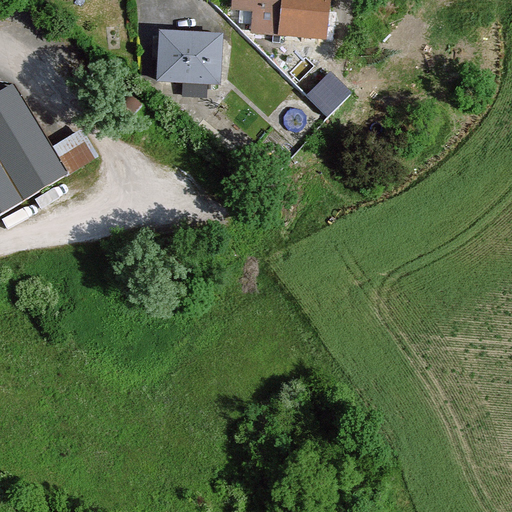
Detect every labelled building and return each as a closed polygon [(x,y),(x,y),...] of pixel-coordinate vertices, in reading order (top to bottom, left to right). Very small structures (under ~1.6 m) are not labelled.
[(234,0),(234,5),(256,9),(254,28),(332,35),(332,31),(326,29),(329,0),(234,0)] [(162,31),(159,76),(216,79),(219,34),(162,31)] [(101,69),(83,90),(109,111),(126,91),(101,69)] [(0,217),(67,177),(53,154),(16,91),(0,100),(0,217)] [(315,106),(323,113),(332,105),(325,97),(315,106)] [(53,154),(67,177),(99,158),(85,135),(53,154)]
